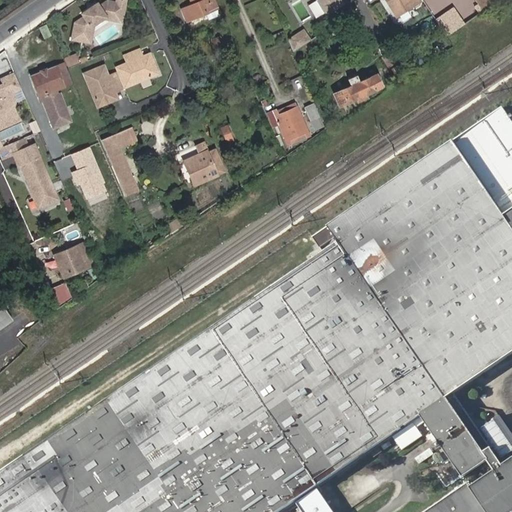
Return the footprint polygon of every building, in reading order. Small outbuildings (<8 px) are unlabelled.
[(110,19),(120,21),(125,0),(114,0),(114,1),(109,0),(104,0),(98,5),(96,3),(94,3),(80,13),(82,16),(73,23),(73,24),(70,38),(71,38),(84,41),(86,27),(88,26),(103,16),(110,17),(110,19)] [(209,18),(220,14),(213,0),(190,0),(192,4),(181,9),(186,21),(206,12),(209,18)] [(312,0),(306,5),(312,12),(320,7),(315,0),(312,0)] [(415,5),(423,1),(421,0),(389,0),(391,2),(390,4),(398,17),(410,10),(407,5),(413,2),(415,5)] [(476,0),(482,10),(496,0),(476,0)] [(435,16),(447,34),(465,22),(454,4),(435,16)] [(292,51),(309,40),(301,29),(287,40),(292,51)] [(219,55),(232,49),(225,33),(212,39),(219,55)] [(121,54),(125,62),(116,66),(124,87),(157,73),(152,61),(145,64),(141,55),(138,48),(121,54)] [(152,61),(148,52),(141,55),(145,64),(152,61)] [(57,95),(55,90),(71,83),(62,63),(30,76),(39,101),(42,100),(52,127),(69,120),(59,94),(57,95)] [(114,91),(124,87),(116,66),(115,67),(116,70),(107,74),(102,64),(81,72),(96,106),(106,102),(104,95),(114,91)] [(13,107),(16,101),(12,92),(21,88),(15,73),(1,79),(3,83),(0,84),(0,128),(19,121),(13,107)] [(366,97),(365,94),(381,86),(376,73),(357,82),(355,76),(348,79),(350,85),(333,92),(339,106),(355,99),(356,102),(366,97)] [(106,102),(116,98),(114,91),(104,95),(106,102)] [(297,106),(295,101),(276,110),(278,114),(297,106)] [(317,118),(319,116),(313,103),(305,107),(311,121),(317,118)] [(287,145),(309,134),(297,106),(278,114),(276,110),(268,113),(273,125),(277,123),(287,145)] [(387,187),(329,226),(337,238),(351,228),(478,141),(511,118),(511,117),(505,107),(469,132),(387,187)] [(511,118),(478,141),(351,228),(337,238),(340,242),(270,290),(186,347),(10,467),(0,473),(0,511),(280,511),(304,495),(372,449),(421,416),(464,477),(489,459),(497,470),(473,486),(470,482),(426,511),(511,511),(511,458),(505,464),(456,392),(511,353),(511,118)] [(314,130),(321,127),(317,118),(311,121),(314,130)] [(131,129),(101,141),(125,198),(141,192),(122,148),(137,142),(131,129)] [(57,202),(58,199),(34,144),(28,147),(24,137),(0,147),(0,150),(3,158),(14,153),(19,164),(20,164),(26,179),(29,180),(32,185),(30,187),(35,198),(38,200),(41,206),(45,207),(57,202)] [(89,147),(70,155),(76,169),(69,172),(75,186),(80,184),(86,198),(107,190),(89,147)] [(193,185),(223,170),(213,148),(205,152),(205,150),(181,161),(193,185)] [(87,267),(85,261),(90,258),(83,242),(53,255),(63,277),(87,267)] [(92,278),(98,274),(95,266),(88,269),(92,278)] [(60,299),(66,297),(62,285),(47,291),(51,303),(60,299)] [(1,299),(0,300),(0,330),(15,321),(1,299)] [(54,310),(62,304),(60,299),(51,303),(54,310)] [(511,430),(502,413),(483,423),(500,456),(511,450),(511,430)] [(303,511),(333,511),(318,489),(297,503),(303,511)]
